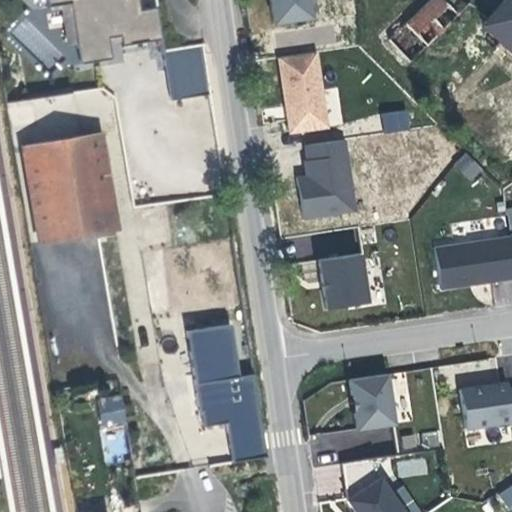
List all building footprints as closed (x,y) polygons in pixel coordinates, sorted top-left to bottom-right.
[(65,0),(75,60),(106,55),(103,41),(102,33),(115,31),(116,39),(117,43),(156,37),(151,6),(134,8),(132,0),(65,0)] [(304,0),(265,0),(266,3),(269,24),(307,19),(304,0)] [(427,0),(406,23),(430,45),(459,14),(443,0),(427,0)] [(511,0),(499,0),(474,27),(511,61),(511,0)] [(50,67),(63,52),(23,18),(11,32),(50,67)] [(409,62),(426,49),(406,22),(389,35),(409,62)] [(103,41),(116,39),(115,31),(102,33),(103,41)] [(197,31),(156,37),(165,98),(206,91),(197,31)] [(312,54),(274,59),(282,112),(286,133),(322,128),(312,54)] [(14,128),(36,120),(28,98),(6,106),(14,128)] [(383,131),(410,128),(407,110),(381,113),(383,131)] [(99,125),(37,135),(52,234),(92,228),(86,192),(109,189),(99,125)] [(339,140),(301,146),(304,161),(301,162),(302,173),(303,178),(294,179),(301,221),(350,214),(339,140)] [(452,167),(472,182),(483,168),(463,152),(452,167)] [(511,280),(511,274),(506,237),(433,248),(441,291),(479,286),(511,281),(511,280)] [(355,256),(315,262),(318,286),(321,310),(361,304),(355,256)] [(266,454),(257,373),(239,375),(233,324),(188,329),(200,426),(229,422),(234,458),(266,454)] [(382,374),(345,381),(348,404),(352,428),(389,423),(382,374)] [(502,385),(454,392),(462,430),(511,422),(511,390),(504,392),(502,385)] [(100,426),(125,424),(123,396),(98,397),(100,426)] [(123,430),(100,434),(105,465),(128,460),(123,430)] [(316,431),(316,449),(339,450),(339,460),(353,460),(354,432),(316,431)] [(425,457),(396,461),(398,478),(428,474),(425,457)] [(378,483),(375,479),(371,460),(332,465),(342,500),(344,503),(378,483)] [(396,511),(378,483),(344,503),(349,511),(396,511)] [(511,483),(496,492),(505,509),(511,505),(511,483)]
